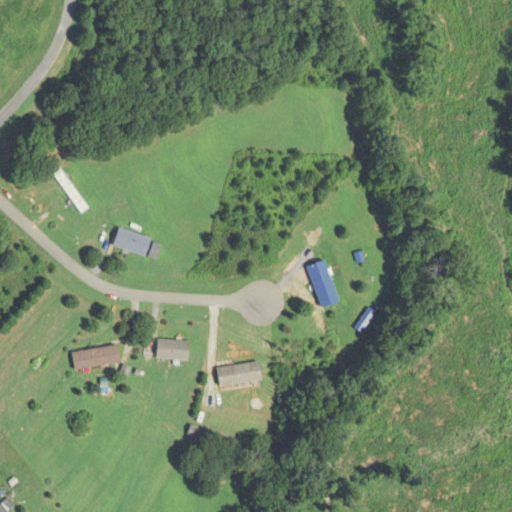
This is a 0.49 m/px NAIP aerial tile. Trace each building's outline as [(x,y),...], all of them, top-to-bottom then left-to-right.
[(80,214),(88,208),(59,169),(51,175),(80,214)] [(160,243),(118,229),(112,245),(154,260),(160,243)] [(324,261),(307,267),(320,309),(337,303),(324,261)] [(188,341),(156,341),(156,360),(187,360),(188,341)] [(120,363),(117,346),(71,353),(74,371),(120,363)] [(216,370),(219,388),(260,380),(257,362),(216,370)]
